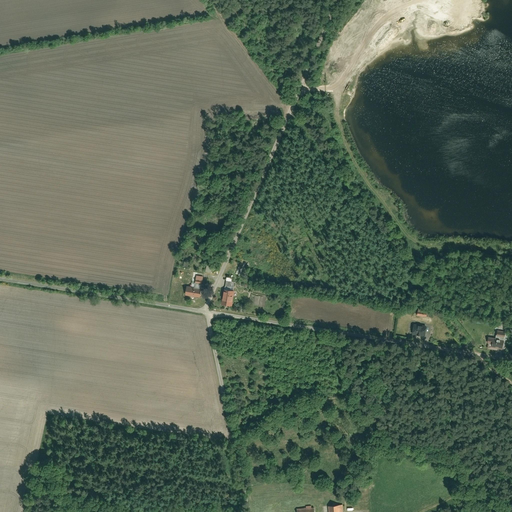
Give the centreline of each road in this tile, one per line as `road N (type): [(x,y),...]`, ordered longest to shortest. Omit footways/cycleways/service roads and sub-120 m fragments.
road 1 (unclassified): [(206,312),(511,359)]
road 2 (residential): [(206,312),(290,108)]
road 3 (unclassified): [(206,312),(0,279)]
road 4 (residential): [(249,511),(206,312)]
